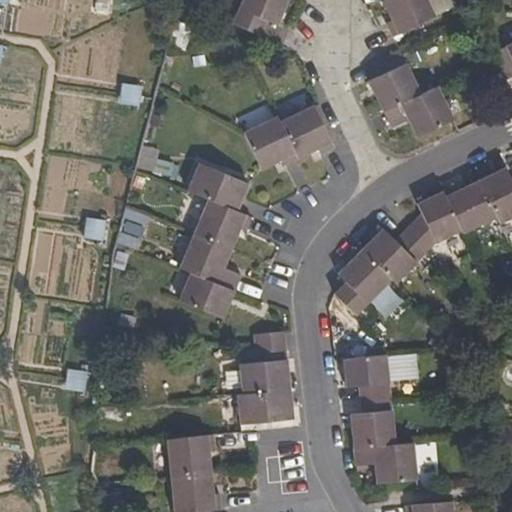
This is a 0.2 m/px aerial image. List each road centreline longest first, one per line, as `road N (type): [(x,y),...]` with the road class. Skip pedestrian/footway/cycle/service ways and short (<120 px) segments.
road 1 (residential): [(350,511),(324,441),(310,303),(324,256),(388,197)]
road 2 (residential): [(337,0),(333,79),(388,197)]
road 3 (residential): [(388,197),(511,131)]
